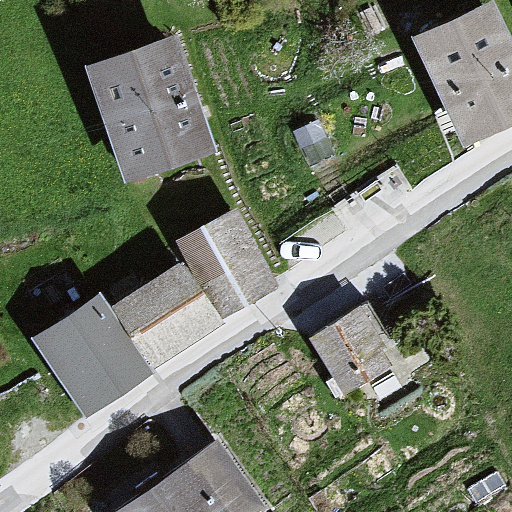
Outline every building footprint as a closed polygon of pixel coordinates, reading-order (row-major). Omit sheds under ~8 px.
[(511,62),(482,3),(404,44),(452,148),(511,118),(511,62)] [(164,37),(77,67),(119,186),(207,149),(164,37)] [(335,155),(319,119),(292,131),(308,167),(335,155)] [(228,213),(168,248),(216,320),(272,293),(228,213)] [(216,320),(172,265),(104,309),(146,367),(216,320)] [(21,341),(73,417),(137,374),(88,299),(21,341)] [(361,309),(302,343),(334,394),(388,363),(361,309)] [(253,511),(211,448),(113,511),(253,511)]
